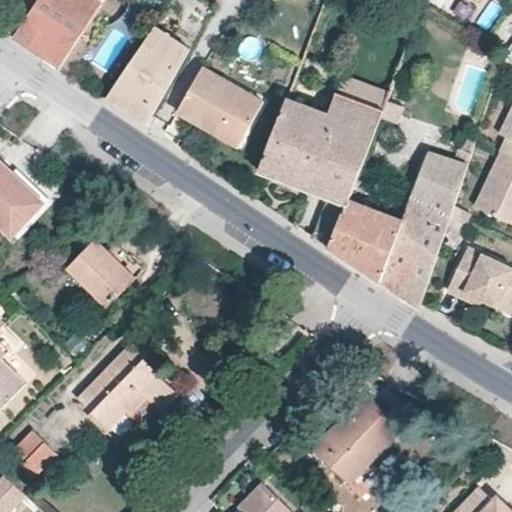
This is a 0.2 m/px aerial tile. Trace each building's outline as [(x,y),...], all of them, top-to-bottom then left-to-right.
[(61,67),(102,4),(96,0),(39,0),(15,36),(61,67)] [(449,5),(442,0),(424,0),(444,12),(449,5)] [(72,74),(103,26),(92,20),(61,67),(72,74)] [(148,126),(191,50),(156,26),(108,99),(148,126)] [(246,134),(265,102),(204,66),(177,112),(210,131),(217,118),(246,134)] [(392,93),(343,76),(337,92),(385,110),(389,100),(392,93)] [(350,199),(374,140),(377,132),(382,117),(385,110),(337,92),(329,114),(288,98),(260,171),(331,198),(315,238),(331,249),(350,199)] [(398,123),(404,107),(389,100),(385,110),(382,117),(398,123)] [(511,106),(499,134),(508,138),(501,152),(511,157),(511,106)] [(246,134),(217,118),(210,131),(239,148),(246,134)] [(469,166),(473,154),(459,149),(455,161),(469,166)] [(454,212),(469,166),(455,161),(429,151),(404,219),(350,199),(331,249),(421,309),(452,217),(454,212)] [(511,157),(501,152),(476,207),(511,223),(511,157)] [(47,202),(0,158),(0,225),(13,238),(47,202)] [(470,219),(454,212),(452,217),(467,224),(468,225),(470,219)] [(467,224),(452,217),(448,228),(463,236),(467,224)] [(145,269),(117,242),(109,250),(97,238),(67,267),(107,307),(145,269)] [(511,266),(468,247),(448,291),(462,297),(464,291),(483,300),(500,308),(507,291),(511,293),(511,266)] [(483,300),(464,291),(462,297),(481,306),(483,300)] [(150,351),(136,339),(131,344),(145,358),(150,351)] [(131,344),(78,399),(110,430),(127,412),(132,417),(142,427),(158,409),(162,412),(179,393),(156,374),(159,370),(145,358),(131,344)] [(8,353),(0,345),(0,405),(3,408),(28,381),(3,357),(8,353)] [(401,426),(370,397),(337,431),(334,429),(315,449),(348,481),(401,426)] [(57,453),(33,430),(11,454),(34,477),(57,453)] [(3,474),(0,477),(0,509),(2,511),(8,511),(25,495),(3,474)] [(295,511),(263,481),(242,503),(247,509),(244,511),(295,511)] [(506,511),(474,481),(444,511),(506,511)] [(244,511),(247,509),(242,503),(238,507),(243,511),(244,511)]
